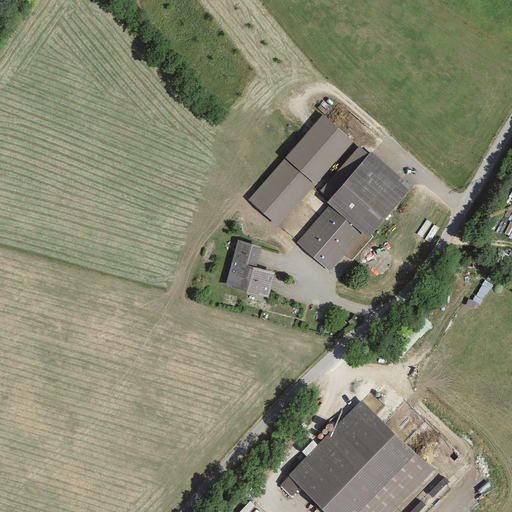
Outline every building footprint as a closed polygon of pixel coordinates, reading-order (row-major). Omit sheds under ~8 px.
[(354,141),(327,117),(251,201),(278,225),(354,141)] [(413,188),(372,152),(329,202),(332,205),(299,243),(332,271),(364,233),(370,237),(413,188)] [(263,247),(238,241),(226,285),(269,296),(275,272),(258,268),(263,247)] [(393,511),(433,471),(363,402),(293,474),(332,511),(393,511)] [(477,506),(493,483),(481,474),(464,497),(477,506)]
